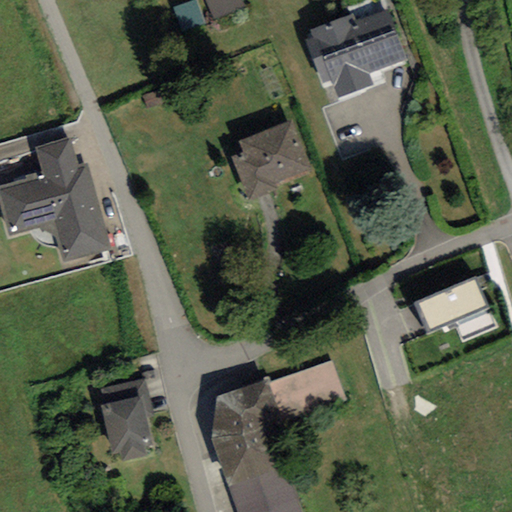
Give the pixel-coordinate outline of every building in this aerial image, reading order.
[(244,8),(240,0),(199,0),(210,23),(244,8)] [(311,42),(305,44),(322,87),(330,84),(338,104),(374,90),(369,78),(409,63),(389,12),(352,26),(349,19),(309,35),(311,42)] [(290,127),(238,146),(243,161),(234,164),(248,202),(275,192),(273,185),(307,173),(290,127)] [(63,264),(108,252),(85,169),(75,171),(68,143),(35,152),(42,179),(0,191),(0,215),(7,240),(29,234),(33,240),(37,244),(42,247),(48,249),(52,250),(56,250),(59,250),(63,264)] [(497,303),(479,264),(413,294),(434,340),(458,329),(465,343),(495,329),(486,308),(497,303)] [(140,402),(144,420),(152,418),(144,382),(101,391),(105,409),(140,402)] [(267,384),(216,402),(212,443),(228,490),(286,471),(296,467),(267,384)] [(105,409),(101,409),(111,460),(120,458),(121,462),(143,458),(142,452),(150,451),(144,420),(140,402),(105,409)] [(228,490),(235,511),(300,511),(286,471),(228,490)]
